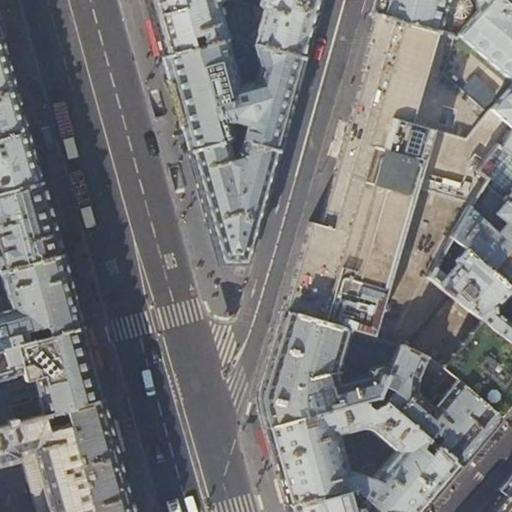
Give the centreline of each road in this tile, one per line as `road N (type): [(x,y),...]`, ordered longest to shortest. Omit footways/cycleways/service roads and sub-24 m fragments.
road 1 (residential): [(175,392),(233,365),(244,349),(347,0)]
road 2 (tertiary): [(68,0),(175,392)]
road 3 (tertiary): [(175,392),(209,511)]
